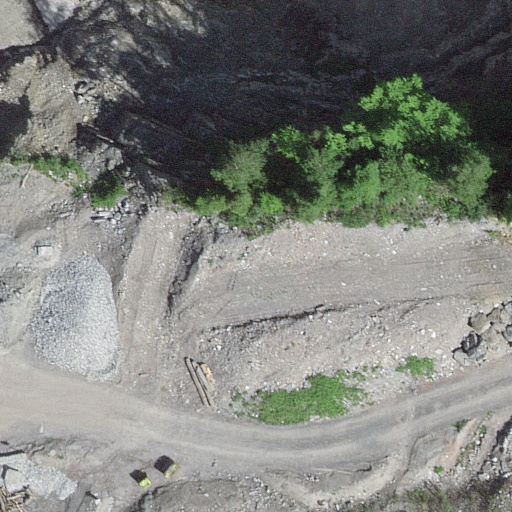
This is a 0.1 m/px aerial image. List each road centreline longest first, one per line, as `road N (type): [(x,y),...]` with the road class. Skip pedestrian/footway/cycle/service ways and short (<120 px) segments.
road 1 (track): [(0,281),(36,365),(114,419),(253,450),(399,424),(511,360)]
road 2 (track): [(429,0),(105,142),(27,193),(0,254)]
